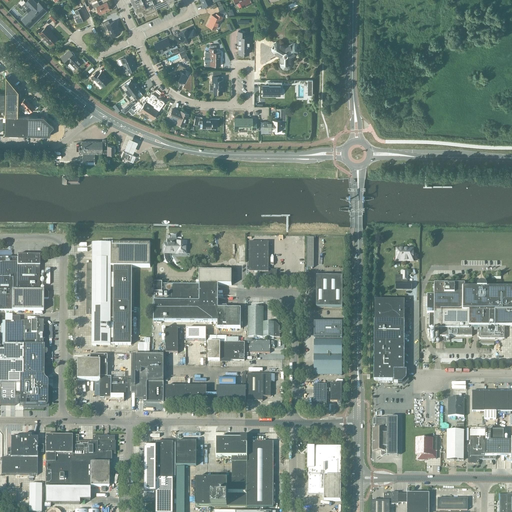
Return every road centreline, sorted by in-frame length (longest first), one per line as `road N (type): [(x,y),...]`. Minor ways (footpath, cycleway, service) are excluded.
road 1 (unclassified): [(62,421),(61,243),(0,238)]
road 2 (secondary): [(357,365),(358,179)]
road 3 (unclassified): [(293,423),(294,292),(246,292)]
road 4 (unknown): [(446,374),(423,329),(427,277),(435,269),(495,268)]
road 5 (residential): [(234,105),(196,104),(169,92),(136,38)]
road 6 (primary): [(299,155),(170,146)]
